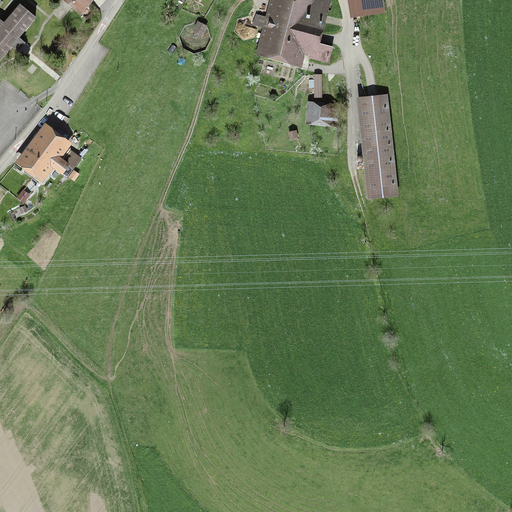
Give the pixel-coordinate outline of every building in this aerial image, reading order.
[(66,0),(80,11),(89,0),(66,0)] [(333,46),(318,42),(320,33),(322,25),(324,26),(330,0),(279,0),(274,20),(256,15),(253,24),(263,27),(263,26),(268,27),(263,49),(295,58),(296,53),(329,61),(333,46)] [(355,0),(358,15),(383,11),(381,0),(355,0)] [(0,60),(34,20),(19,6),(3,25),(0,22),(0,60)] [(377,97),(359,99),(370,197),(396,194),(386,96),(377,97)] [(338,105),(308,102),(306,123),(336,127),(338,105)] [(20,162),(40,178),(50,165),(65,177),(79,160),(67,150),(59,161),(56,158),(65,146),(46,130),(20,162)]
